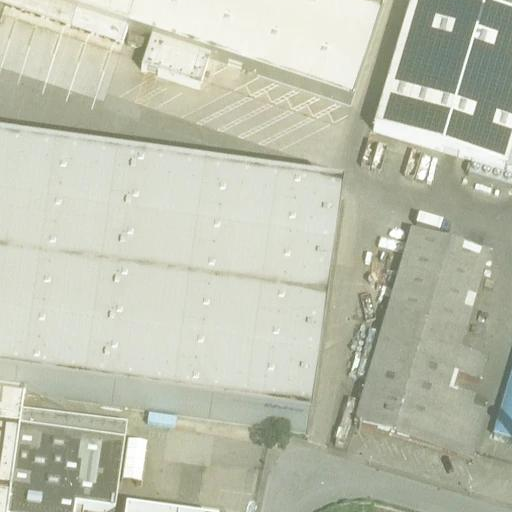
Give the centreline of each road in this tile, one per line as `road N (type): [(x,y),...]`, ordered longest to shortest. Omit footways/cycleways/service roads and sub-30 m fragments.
road 1 (unknown): [(398,0),(331,174),(501,232),(508,255),(487,341)]
road 2 (unclassified): [(283,511),(311,485),(342,480),(463,511)]
